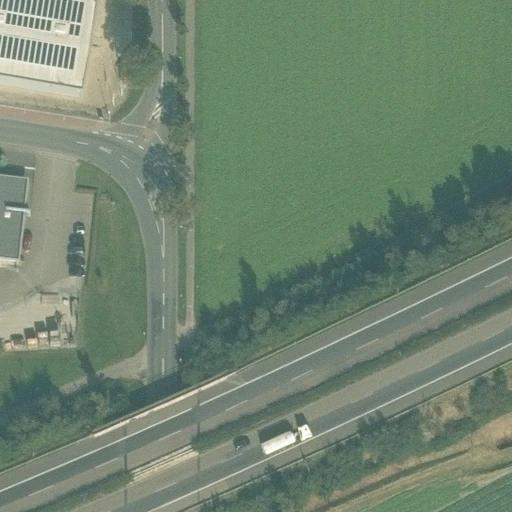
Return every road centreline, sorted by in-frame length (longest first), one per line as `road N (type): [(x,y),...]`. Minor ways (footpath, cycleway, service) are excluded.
road 1 (track): [(0,419),(161,363),(511,189)]
road 2 (motorway): [(511,284),(14,511)]
road 3 (motorway): [(131,511),(511,337)]
road 4 (unclassified): [(138,181),(162,250),(161,511)]
road 5 (unclassified): [(0,133),(117,159)]
